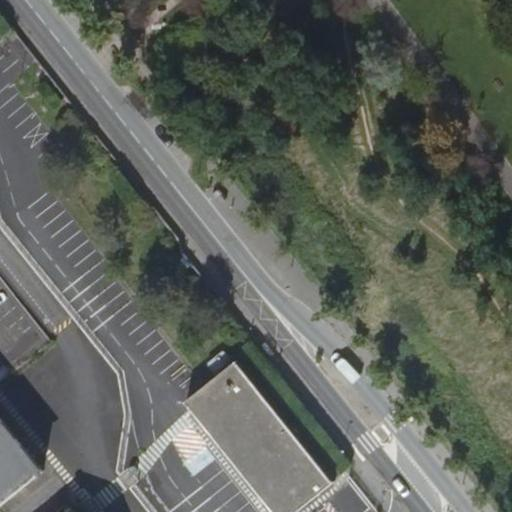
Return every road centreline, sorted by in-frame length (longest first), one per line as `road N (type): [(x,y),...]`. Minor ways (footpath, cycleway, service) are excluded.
road 1 (secondary): [(264,294),(22,0)]
road 2 (secondary): [(474,511),(323,332),(264,294)]
road 3 (secondary): [(264,294),(276,328),(427,511)]
